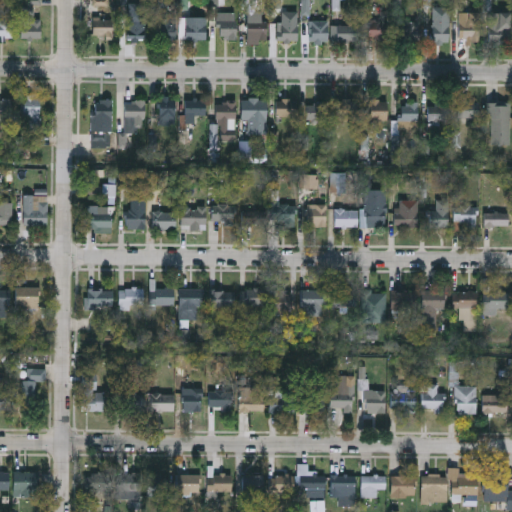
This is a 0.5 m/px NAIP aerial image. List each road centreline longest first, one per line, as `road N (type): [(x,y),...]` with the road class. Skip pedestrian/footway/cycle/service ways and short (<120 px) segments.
road 1 (residential): [(0,69),(511,74)]
road 2 (residential): [(0,258),(511,263)]
road 3 (residential): [(64,511),(68,0)]
road 4 (residential): [(0,443),(511,447)]
